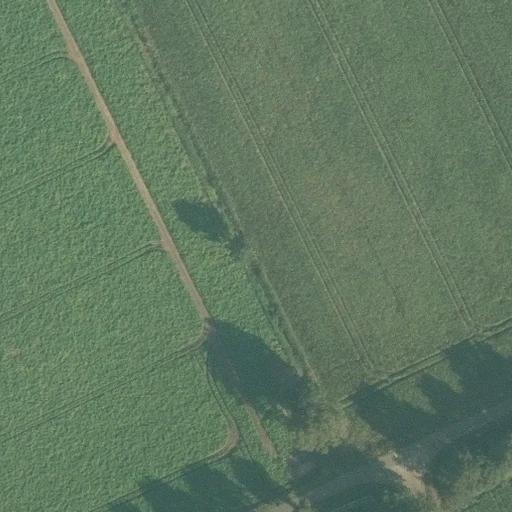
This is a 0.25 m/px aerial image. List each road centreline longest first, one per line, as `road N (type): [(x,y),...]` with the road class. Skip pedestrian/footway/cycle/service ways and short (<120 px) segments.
road 1 (unclassified): [(389,456),(511,398)]
road 2 (unclassified): [(273,511),(389,456)]
